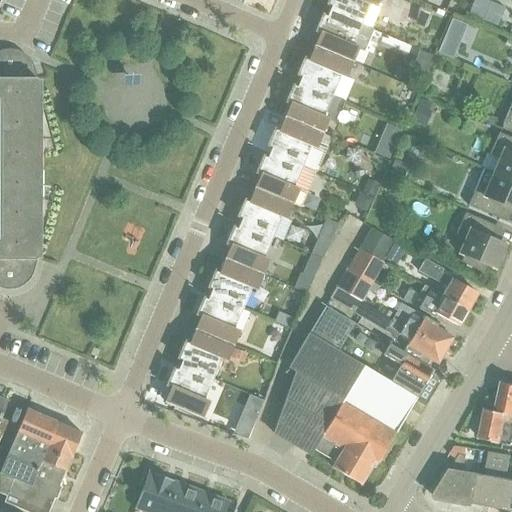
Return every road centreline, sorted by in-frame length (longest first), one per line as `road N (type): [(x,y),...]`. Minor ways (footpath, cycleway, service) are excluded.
road 1 (residential): [(122,415),(280,35)]
road 2 (residential): [(334,511),(253,464),(122,415)]
road 3 (residential): [(391,511),(490,353)]
road 4 (residential): [(122,415),(0,363)]
